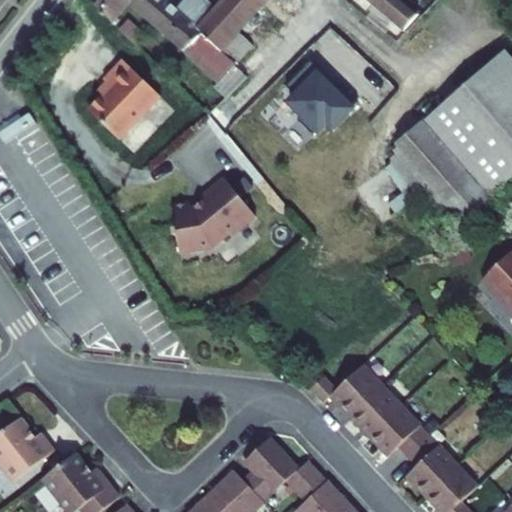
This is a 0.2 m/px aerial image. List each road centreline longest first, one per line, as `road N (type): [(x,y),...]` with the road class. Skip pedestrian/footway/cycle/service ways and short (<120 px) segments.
road 1 (residential): [(61,374),(170,498),(277,395)]
road 2 (residential): [(277,395),(61,374)]
road 3 (residential): [(394,511),(300,409),(277,395)]
